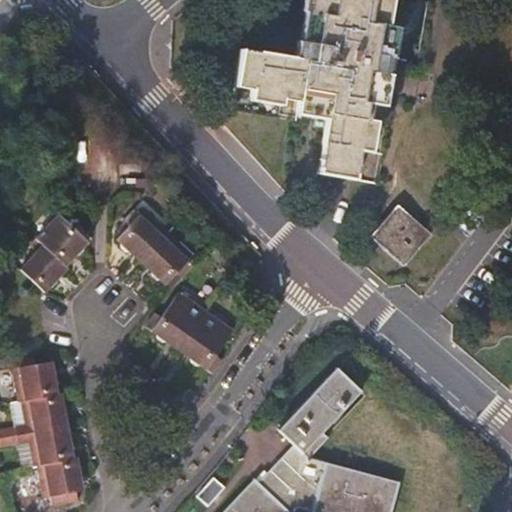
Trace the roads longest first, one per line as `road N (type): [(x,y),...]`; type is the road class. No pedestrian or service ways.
road 1 (tertiary): [(321,271),(101,39)]
road 2 (tertiary): [(511,432),(321,271)]
road 3 (residential): [(321,271),(200,439)]
road 4 (residential): [(86,335),(113,511)]
road 5 (residential): [(86,335),(200,439)]
